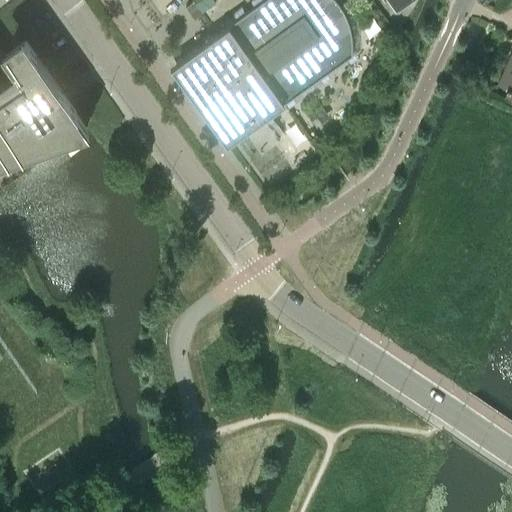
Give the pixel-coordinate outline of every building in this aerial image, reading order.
[(193,18),(201,13),(192,0),(185,6),(193,18)] [(269,0),(260,0),(225,26),(281,104),(322,74),(269,0)] [(269,0),(322,74),(344,59),(350,54),(351,45),(349,29),(344,14),(341,8),(335,0),(269,0)] [(174,62),(169,66),(225,144),(230,140),(281,104),(225,26),(215,33),(180,58),(174,62)] [(0,186),(86,125),(25,40),(4,55),(12,65),(0,72),(0,186)] [(507,89),(505,94),(511,97),(511,49),(497,82),(505,86),(504,87),(507,89)] [(318,153),(325,148),(315,134),(308,139),(318,153)]
